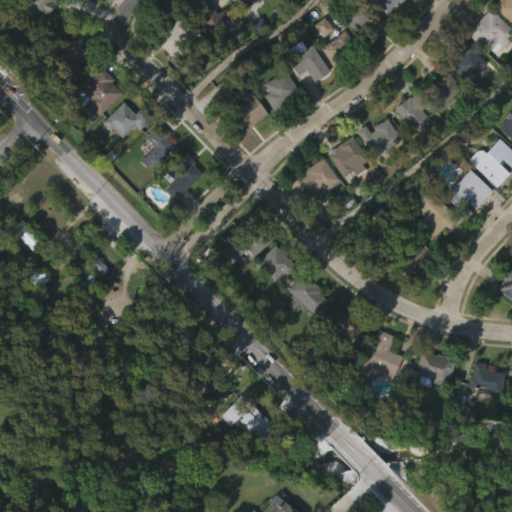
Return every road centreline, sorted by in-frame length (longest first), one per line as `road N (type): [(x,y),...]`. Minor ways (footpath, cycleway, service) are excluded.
road 1 (residential): [(122,33),(130,52),(354,276),(448,322),(511,330)]
road 2 (residential): [(167,251),(249,174),(395,61),(454,0)]
road 3 (tertiary): [(413,511),(167,251)]
road 4 (tertiary): [(167,251),(0,80)]
road 5 (residential): [(448,322),(462,273),(511,214)]
